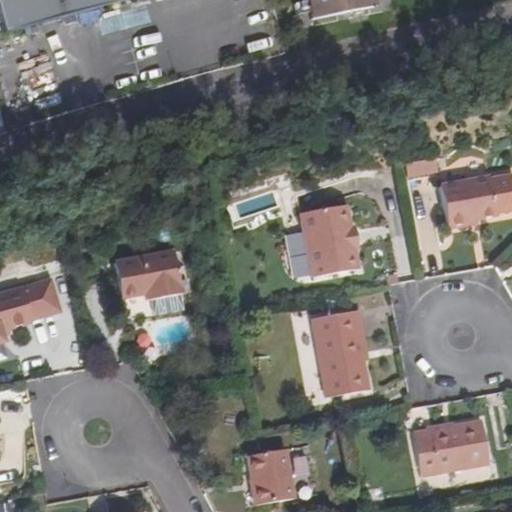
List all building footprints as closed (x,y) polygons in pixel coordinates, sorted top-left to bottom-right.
[(0,0),(0,24),(3,35),(119,3),(129,0),(0,0)] [(374,9),(372,1),(372,0),(310,0),(314,20),(374,9)] [(404,164),(407,178),(437,173),(435,158),(404,164)] [(467,227),(466,222),(477,220),(497,216),(496,214),(511,210),(511,187),(492,192),(490,177),(440,186),(448,230),(467,227)] [(357,272),(353,249),(350,230),(345,207),(299,215),(311,280),(357,272)] [(145,296),(146,302),(181,296),(173,255),(114,265),(120,300),(122,300),(145,296)] [(1,339),(0,334),(0,332),(8,330),(31,324),(31,322),(59,314),(51,283),(0,296),(0,344),(3,344),(1,339)] [(362,363),(358,341),(362,340),(357,313),(311,320),(325,399),(367,392),(362,363)] [(10,337),(8,330),(0,332),(0,334),(1,339),(10,337)] [(480,423),(413,435),(420,477),(488,464),(480,423)] [(284,451),(246,458),(255,507),(292,500),(284,451)] [(511,511),(511,503),(503,505),(503,511),(511,511)]
